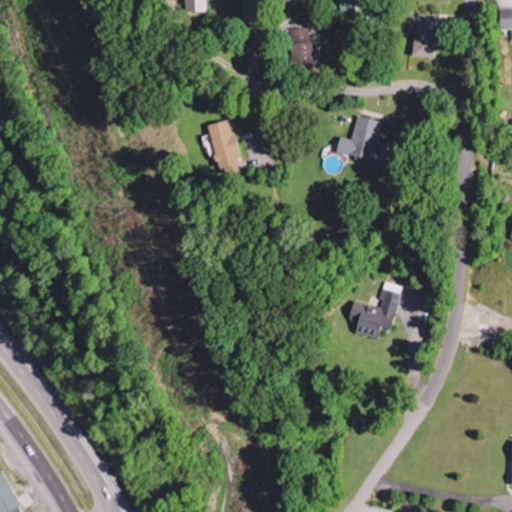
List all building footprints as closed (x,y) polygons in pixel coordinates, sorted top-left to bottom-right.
[(182,0),(183,10),(207,10),(206,0),(182,0)] [(511,9),(495,10),(496,31),(510,31),(510,43),(511,42),(511,9)] [(431,60),(436,18),(414,15),(409,57),(431,60)] [(287,43),(288,70),(309,69),(309,43),(287,43)] [(382,124),(356,116),(349,141),(337,137),(333,153),(370,164),(382,124)] [(206,126),(221,177),(242,171),(228,120),(206,126)] [(401,287),(384,283),(378,309),(350,302),(343,331),(377,340),(380,325),(391,327),(401,287)] [(0,511),(20,511),(0,474),(0,511)]
